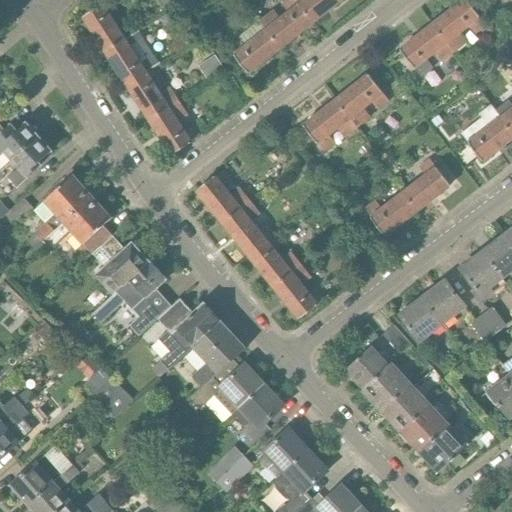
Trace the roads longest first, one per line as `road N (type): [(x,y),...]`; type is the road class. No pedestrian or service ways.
road 1 (residential): [(147,199),(420,0)]
road 2 (residential): [(291,362),(511,199)]
road 3 (residential): [(291,362),(147,199)]
road 4 (residential): [(147,199),(34,23)]
road 5 (residential): [(428,511),(291,362)]
